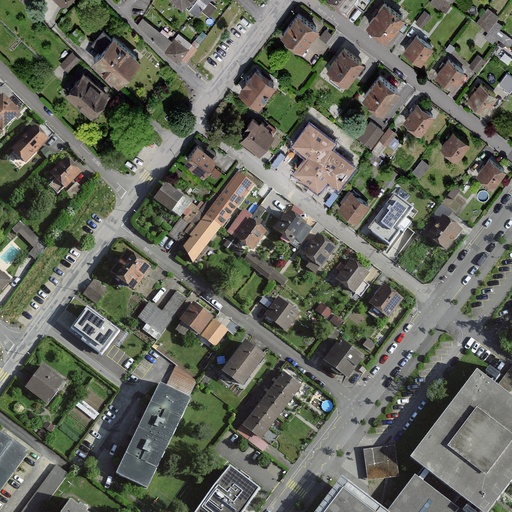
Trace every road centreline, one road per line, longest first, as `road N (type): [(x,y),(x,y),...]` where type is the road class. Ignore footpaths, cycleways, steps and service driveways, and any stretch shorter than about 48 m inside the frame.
road 1 (residential): [(113,222),(361,406)]
road 2 (residential): [(194,118),(437,303)]
road 3 (residential): [(511,153),(309,0)]
road 4 (residential): [(132,197),(0,69)]
road 5 (residential): [(21,350),(113,222)]
road 6 (residential): [(194,118),(282,0)]
road 7 (unclassified): [(279,511),(361,406)]
road 8 (unclassified): [(361,406),(437,303)]
road 9 (unclassified): [(437,303),(511,208)]
